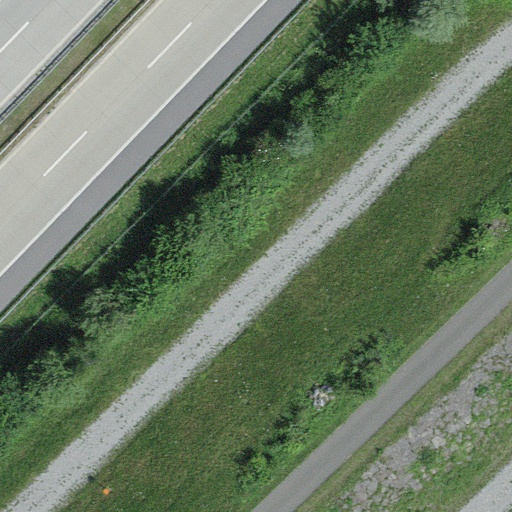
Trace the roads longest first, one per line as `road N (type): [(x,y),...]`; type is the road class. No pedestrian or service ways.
road 1 (track): [(511,59),(138,435)]
road 2 (track): [(511,278),(271,511)]
road 3 (motorway): [(0,223),(218,0)]
